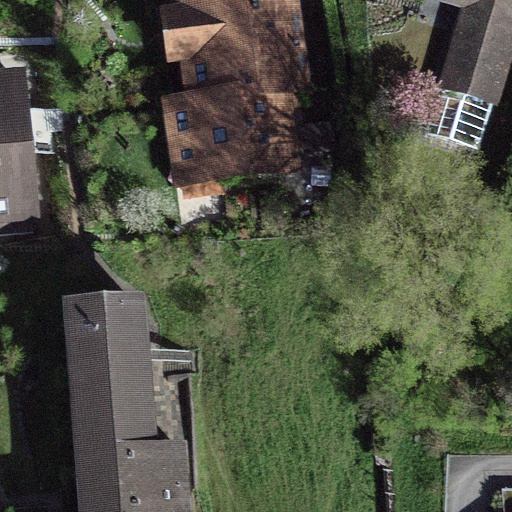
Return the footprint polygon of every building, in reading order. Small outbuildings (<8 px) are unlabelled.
[(183,0),(197,104),(283,92),(300,90),(287,0),(183,0)] [(511,0),(469,0),(442,89),(439,88),(425,136),(477,152),(492,104),(493,104),(511,42),(511,0)] [(0,235),(33,233),(18,82),(0,84),(0,235)] [(197,104),(173,107),(184,183),(293,168),(283,92),(197,104)] [(184,511),(179,449),(149,452),(138,307),(71,312),(87,511),(184,511)]
